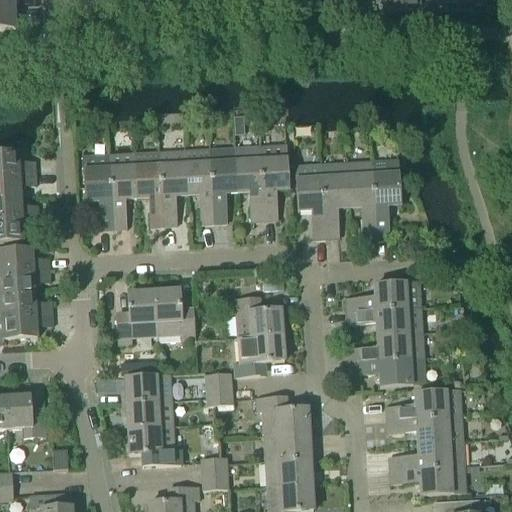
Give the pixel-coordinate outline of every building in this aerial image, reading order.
[(0,0),(0,10),(14,10),(13,0),(0,0)] [(375,0),(381,2),(382,15),(419,15),(431,15),(430,0),(375,0)] [(14,10),(0,10),(0,32),(15,33),(14,10)] [(285,150),(259,151),(264,225),(277,224),(275,194),(288,193),(285,150)] [(259,151),(234,152),(237,196),(249,196),(250,226),(264,225),(259,151)] [(234,152),(209,154),(213,228),(226,227),(225,197),(237,196),(234,152)] [(209,154),(184,155),(186,199),(198,199),(200,229),(213,228),(209,154)] [(184,155),(158,157),(163,231),(176,230),(174,200),(186,199),(184,155)] [(0,179),(35,178),(34,165),(18,166),(17,156),(0,157),(0,179)] [(158,157),(133,158),(136,202),(148,201),(150,231),(163,231),(158,157)] [(133,158),(108,160),(113,234),(126,233),(124,203),(136,202),(133,158)] [(113,234),(108,160),(82,161),(85,205),(98,204),(100,234),(113,234)] [(397,165),(373,166),(375,240),(388,239),(387,209),(400,209),(397,165)] [(373,166),(346,168),(348,212),(360,211),(362,241),(375,240),(373,166)] [(346,168),(321,169),(325,243),(338,242),(336,212),(348,212),(346,168)] [(325,243),(321,169),(294,171),(297,215),(310,214),(312,244),(325,243)] [(0,201),(20,201),(19,191),(35,190),(35,178),(0,179),(0,201)] [(0,223),(37,222),(37,209),(21,210),(20,201),(0,201),(0,223)] [(37,222),(0,223),(0,246),(23,245),(22,235),(38,234),(37,222)] [(0,252),(0,277),(49,274),(48,262),(32,263),(31,253),(2,254),(2,252),(0,252)] [(0,299),(34,297),(33,288),(49,287),(49,274),(0,277),(0,299)] [(344,303),(345,316),(419,312),(418,286),(374,288),(374,301),(344,303)] [(179,294),(153,295),(156,339),(181,338),(181,344),(195,343),(193,318),(180,319),(179,294)] [(156,339),(153,295),(127,297),(128,322),(116,323),(117,348),(131,347),(131,341),(156,339)] [(51,306),(35,307),(34,297),(0,299),(0,321),(51,318),(51,306)] [(236,317),(238,342),(282,339),(280,313),(255,314),(254,302),(228,304),(229,317),(236,317)] [(376,327),(377,339),(421,337),(419,312),(345,316),(346,329),(376,327)] [(51,318),(0,321),(0,347),(8,347),(8,344),(37,342),(36,332),(52,331),(51,318)] [(347,353),(348,366),(422,362),(421,337),(377,339),(377,351),(347,353)] [(282,339),(238,342),(240,367),(233,367),(234,381),(259,379),(259,367),(284,365),(282,339)] [(422,362),(348,366),(349,379),(379,378),(380,391),(424,388),(422,362)] [(205,379),(206,395),(231,393),(230,377),(205,379)] [(121,398),(122,408),(170,405),(169,379),(125,381),(126,397),(121,398)] [(231,393),(206,395),(207,410),(232,409),(231,393)] [(385,412),(386,425),(459,420),(458,394),(414,397),(415,410),(385,412)] [(13,396),(4,397),(6,433),(22,432),(23,442),(45,441),(43,405),(30,406),(30,399),(13,400),(13,396)] [(263,415),(264,440),(308,438),(306,412),(281,413),(281,400),(255,402),(256,415),(263,415)] [(127,417),(128,433),(172,430),(170,405),(122,408),(122,418),(127,417)] [(416,436),(417,448),(461,445),(459,420),(386,425),(386,438),(416,436)] [(172,430),(128,433),(129,459),(154,457),(155,470),(180,469),(179,455),(173,455),(172,430)] [(264,440),(265,465),(314,463),(313,453),(309,453),(308,438),(264,440)] [(388,462),(389,475),(463,471),(461,445),(417,448),(418,460),(388,462)] [(66,454),(52,454),(53,474),(67,473),(66,454)] [(200,463),(201,479),(226,477),(226,462),(200,463)] [(265,465),(267,490),(311,488),(310,473),(315,473),(314,463),(265,465)] [(463,471),(389,475),(389,488),(419,486),(421,499),(464,497),(463,471)] [(0,477),(0,490),(12,490),(11,477),(0,477)] [(226,477),(201,479),(202,495),(227,493),(226,477)] [(312,511),(311,488),(267,490),(268,511),(312,511)] [(12,490),(0,490),(0,504),(12,503),(12,490)] [(148,506),(148,511),(192,511),(192,505),(199,504),(198,491),(173,492),(173,505),(148,506)] [(28,500),(28,511),(72,511),(72,510),(71,510),(70,498),(28,500)]
